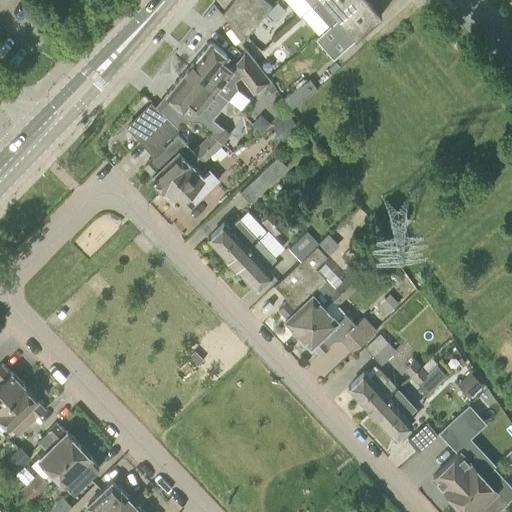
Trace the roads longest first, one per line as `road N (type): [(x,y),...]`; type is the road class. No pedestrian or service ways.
road 1 (residential): [(198,511),(2,304),(3,279),(86,196),(111,185)]
road 2 (residential): [(418,511),(111,185)]
road 3 (tertiary): [(28,146),(160,0)]
